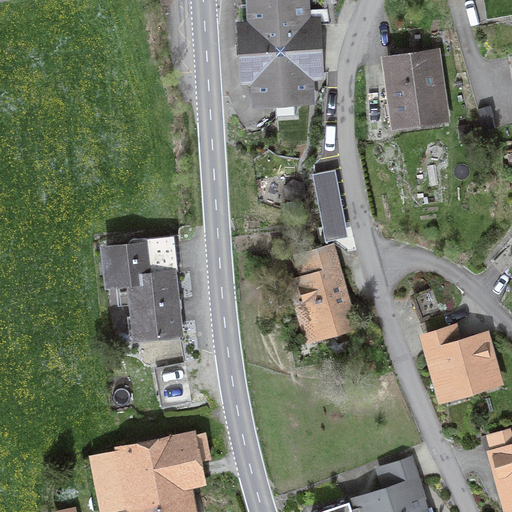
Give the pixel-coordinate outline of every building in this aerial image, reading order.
[(301,0),(244,0),(243,0),(245,27),(227,29),(232,87),(245,86),(248,111),(313,105),(312,86),(323,85),(318,26),(304,27),(301,0)] [(434,51),(377,59),(387,132),(444,124),(434,51)] [(323,236),(346,233),(338,167),(315,170),(323,236)] [(150,241),(96,245),(99,288),(128,286),(132,340),(180,336),(176,273),(152,275),(150,241)] [(279,258),(300,344),(353,330),(331,245),(279,258)] [(449,325),(414,335),(434,405),(496,388),(480,331),(453,338),(449,325)] [(189,430),(79,454),(91,511),(194,511),(190,490),(201,488),(189,430)] [(511,443),(480,451),(494,511),(504,511),(511,510),(511,443)] [(421,511),(413,483),(344,502),(346,511),(421,511)]
